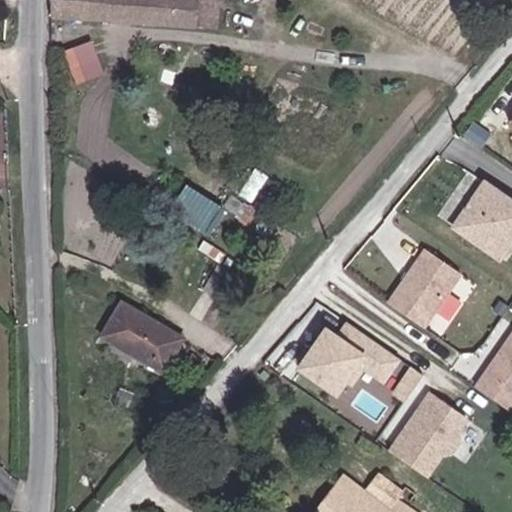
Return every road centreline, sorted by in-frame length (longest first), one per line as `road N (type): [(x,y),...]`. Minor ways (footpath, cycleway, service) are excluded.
road 1 (residential): [(121,511),(511,53)]
road 2 (tertiary): [(44,94),(51,511)]
